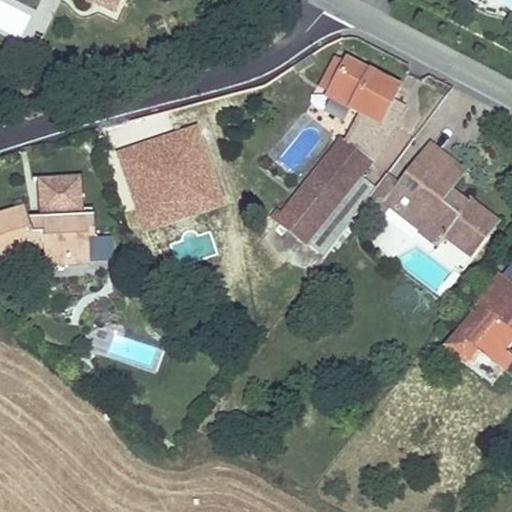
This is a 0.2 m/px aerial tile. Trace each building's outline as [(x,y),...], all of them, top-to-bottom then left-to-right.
[(84,0),(85,1),(86,7),(93,4),(98,6),(101,1),(115,9),(119,0),(84,0)] [(306,244),(324,258),(364,205),(376,189),(361,177),(369,166),(374,168),(406,110),(394,103),(397,96),(384,89),(387,84),(349,63),(347,67),(337,61),(322,88),(333,93),(329,99),(363,118),(347,146),(341,142),(282,216),(277,212),(272,219),(305,245),(306,244)] [(400,91),(387,84),(384,89),(397,96),(400,91)] [(197,133),(119,154),(140,229),(218,208),(197,133)] [(479,251),(490,237),(486,234),(497,220),(472,201),(469,203),(452,190),(443,201),(434,194),(454,168),(427,148),(397,187),(385,177),(376,189),(364,205),(410,241),(418,232),(437,247),(444,238),(472,260),(479,251)] [(443,201),(452,190),(463,175),(454,168),(434,194),(443,201)] [(96,217),(29,221),(26,208),(0,216),(0,258),(15,253),(16,258),(45,249),(47,269),(90,267),(89,246),(89,238),(97,237),(96,217)] [(486,234),(490,237),(501,223),(497,220),(486,234)] [(269,226),(252,245),(264,256),(281,238),(269,226)] [(0,263),(16,258),(15,253),(0,258),(0,263)] [(511,265),(500,280),(511,289),(511,265)] [(497,277),(476,303),(481,307),(511,331),(511,289),(500,280),(497,277)] [(511,331),(481,307),(469,321),(508,353),(511,348),(511,331)] [(161,319),(153,330),(168,341),(176,330),(161,319)]
